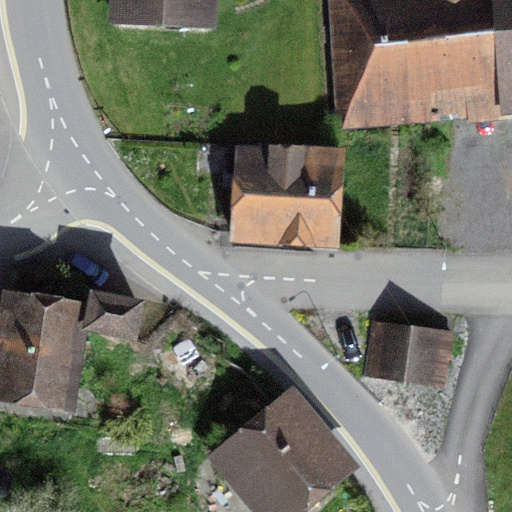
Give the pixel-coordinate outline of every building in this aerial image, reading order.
[(126,0),(125,35),(228,41),(230,0),(126,0)] [(338,0),(346,100),(503,88),(496,0),(338,0)] [(511,0),(496,0),(503,88),(511,87),(511,0)] [(342,164),(235,161),(231,233),(333,243),(342,164)] [(145,301),(91,291),(85,325),(139,335),(145,301)] [(83,320),(14,308),(0,386),(69,398),(83,320)] [(440,382),(448,329),(380,319),(372,372),(440,382)] [(281,511),(342,466),(286,393),(213,448),(261,511),(281,511)]
